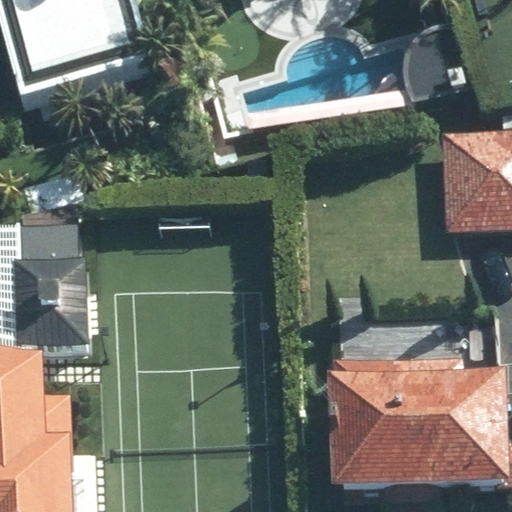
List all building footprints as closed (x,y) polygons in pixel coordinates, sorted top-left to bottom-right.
[(511,139),(455,137),(451,235),(511,237),(511,139)] [(295,214),(256,211),(253,258),(292,260),(295,214)] [(511,245),(509,246),(504,248),(500,251),(496,255),(493,260),(491,265),(489,270),(489,275),(490,281),(491,286),(493,291),(497,295),(500,299),(505,302),(510,304),(511,304),(511,245)] [(469,365),(336,372),(343,506),(511,497),(511,385),(471,387),(469,365)] [(0,511),(119,511),(117,406),(78,407),(77,373),(0,374),(0,437),(1,464),(0,464),(0,511)]
